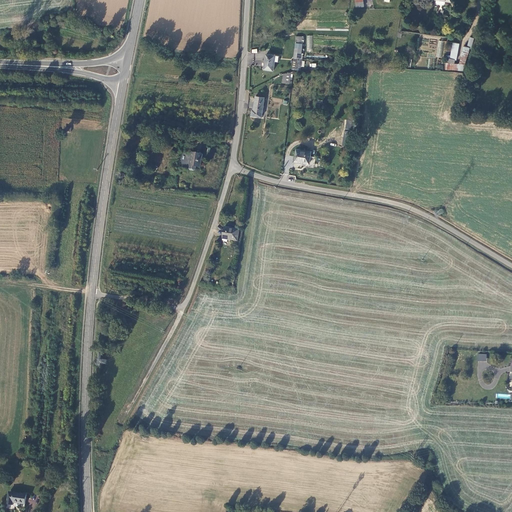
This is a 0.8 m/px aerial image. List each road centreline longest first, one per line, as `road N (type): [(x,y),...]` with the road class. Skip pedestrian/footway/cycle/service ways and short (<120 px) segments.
road 1 (unclassified): [(511,264),(412,208),(231,166)]
road 2 (secondary): [(88,511),(92,293)]
road 3 (unclassified): [(231,166),(246,0)]
road 4 (secondary): [(92,293),(112,131)]
road 5 (residential): [(183,308),(231,166)]
